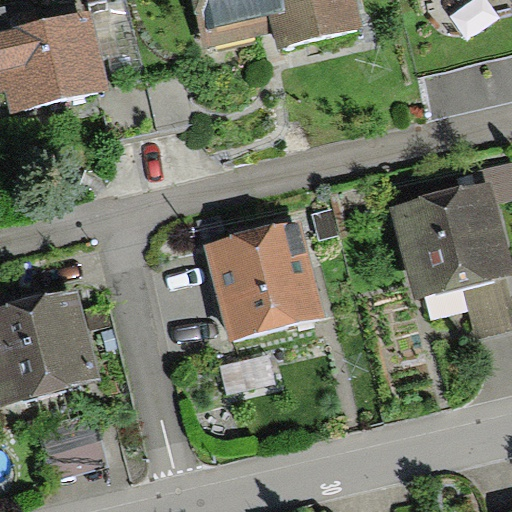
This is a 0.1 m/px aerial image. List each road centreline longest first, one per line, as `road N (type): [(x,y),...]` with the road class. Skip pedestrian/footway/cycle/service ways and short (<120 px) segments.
road 1 (residential): [(511,124),(110,216)]
road 2 (residential): [(511,428),(183,507)]
road 3 (residential): [(110,216),(183,507)]
